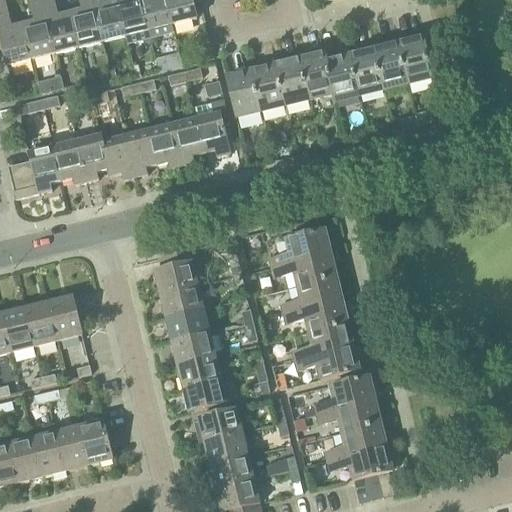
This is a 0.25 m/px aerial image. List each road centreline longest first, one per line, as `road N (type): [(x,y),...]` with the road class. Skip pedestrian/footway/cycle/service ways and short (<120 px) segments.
road 1 (tertiary): [(103,230),(511,130)]
road 2 (residential): [(165,486),(103,230)]
road 3 (residential): [(290,17),(316,22),(414,1)]
